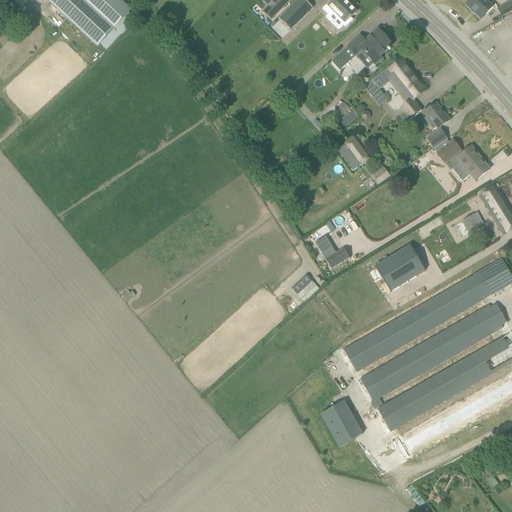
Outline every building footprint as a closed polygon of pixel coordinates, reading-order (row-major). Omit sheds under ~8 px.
[(26,0),(14,0),(9,6),(16,12),(26,0)] [(48,0),(99,46),(115,29),(122,36),(135,21),(128,15),(130,12),(117,0),(48,0)] [(274,0),(268,7),(262,12),(271,21),(287,4),(282,0),(274,0)] [(305,0),(298,0),(279,19),(291,30),(314,8),(305,0)] [(332,0),(322,10),(327,15),(329,16),(331,14),(344,26),(345,28),(352,21),(350,19),(357,13),(356,12),(350,6),(350,5),(345,1),(343,0),(332,0)] [(361,0),(359,3),(369,12),(379,0),(361,0)] [(468,0),(470,1),(466,5),(481,20),(493,7),(485,0),(468,0)] [(511,0),(509,0),(511,2),(497,9),(501,17),(511,10),(511,0)] [(360,36),(347,47),(355,57),(361,64),(368,58),(375,65),(382,59),(380,56),(392,46),(378,30),(365,42),(360,36)] [(331,63),(339,72),(350,62),(342,53),(331,63)] [(390,83),(407,105),(425,90),(402,61),(397,65),(395,62),(363,87),(379,108),(388,101),(380,91),(390,83)] [(349,109),(343,103),(336,110),(341,116),(349,109)] [(429,126),(432,124),(437,130),(449,121),(436,105),(431,109),(429,107),(420,114),(429,126)] [(353,110),(338,120),(343,128),(358,117),(353,110)] [(404,115),(399,120),(403,125),(408,121),(404,115)] [(437,131),(426,139),(434,150),(447,140),(448,140),(440,129),(437,131)] [(361,168),(371,160),(353,137),(343,145),(344,146),(337,151),(352,172),(359,166),(361,168)] [(447,140),(434,150),(437,154),(437,155),(444,164),(454,156),(460,163),(452,170),(462,182),(470,175),(475,181),(489,170),(484,163),(482,165),(473,153),(475,152),(471,147),(463,154),(460,151),(453,141),(450,144),(447,140)] [(378,186),(390,177),(383,167),(371,176),(378,186)] [(504,235),(511,230),(511,215),(494,187),(480,196),(490,212),(488,214),(489,216),(491,215),(504,235)] [(471,216),(462,221),(462,222),(469,233),(478,228),(471,216)] [(334,231),(329,222),(325,224),(331,233),(334,231)] [(325,237),(315,243),(325,260),(325,261),(334,255),(328,245),(329,244),(325,237)] [(410,246),(375,267),(391,292),(425,271),(410,246)] [(334,255),(325,261),(331,269),(341,263),(348,259),(349,260),(343,250),(334,255)] [(407,463),(511,402),(511,334),(491,297),(511,285),(511,277),(501,259),(343,350),(356,374),(485,300),(488,306),(360,380),(373,403),(370,404),(373,409),(382,404),(380,400),(502,329),(505,336),(377,410),(390,434),(511,364),(511,370),(394,439),(407,463)] [(297,295),(311,283),(305,276),(291,289),(297,295)] [(363,435),(345,402),(320,415),(338,449),(363,435)] [(485,468),(489,475),(498,468),(494,462),(485,468)] [(511,465),(510,463),(503,469),(511,478),(511,477),(511,465)]
